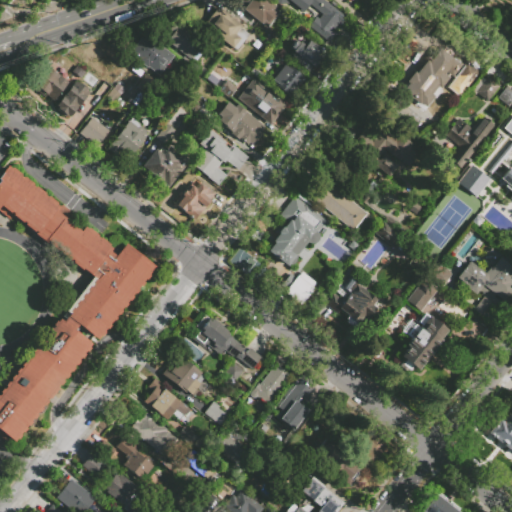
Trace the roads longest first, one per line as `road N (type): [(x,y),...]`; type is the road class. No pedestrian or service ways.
road 1 (residential): [(5,511),(415,0)]
road 2 (residential): [(19,120),(433,450)]
road 3 (secondary): [(12,45),(136,0)]
road 4 (residential): [(433,450),(511,351)]
